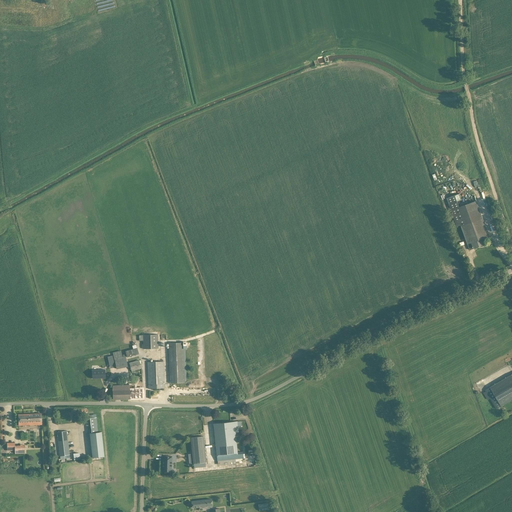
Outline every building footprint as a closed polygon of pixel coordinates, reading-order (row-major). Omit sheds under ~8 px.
[(461,225),(470,250),(484,244),(482,239),(489,236),(476,201),(462,206),(457,194),(447,198),(449,204),(457,226),(461,225)] [(143,344),(142,344),(142,348),(143,348),(143,349),(158,348),(158,334),(154,335),(147,335),(143,335),(143,344)] [(183,343),(169,343),(170,378),(170,383),(184,383),(184,378),(183,349),(187,348),(187,345),(186,345),(186,343),(183,343)] [(126,351),(125,351),(127,357),(139,354),(139,353),(137,348),(126,351)] [(128,359),(132,373),(136,372),(135,370),(141,368),(138,356),(128,359)] [(148,362),(149,389),(165,388),(165,387),(164,387),(163,361),(148,362)] [(105,370),(92,370),(92,374),(92,379),(105,378),(105,370)] [(511,374),(495,384),(485,390),(486,391),(490,399),(496,409),(506,403),(511,399),(511,374)] [(113,386),(113,399),(143,398),(143,393),(143,389),(134,389),(134,385),(118,386),(113,386)] [(19,423),(19,426),(42,425),(41,413),(18,415),(19,419),(19,423)] [(90,433),(92,457),(104,456),(102,431),(97,432),(96,418),(92,418),(91,414),(88,415),(88,418),(89,433),(90,433)] [(213,424),(217,461),(243,458),(243,452),(237,452),(235,432),(238,432),(237,421),(213,424)] [(67,431),(57,432),(60,456),(69,455),(67,431)] [(192,454),(188,454),(189,464),(193,463),(193,464),(206,462),(203,436),(191,437),(192,454)] [(15,442),(7,442),(7,451),(15,450),(15,454),(21,453),(21,445),(15,445),(15,442)] [(162,472),(171,472),(172,456),(163,456),(162,472)] [(191,501),(192,507),(200,507),(200,508),(206,507),(208,507),(208,506),(212,505),(211,499),(191,501)]
